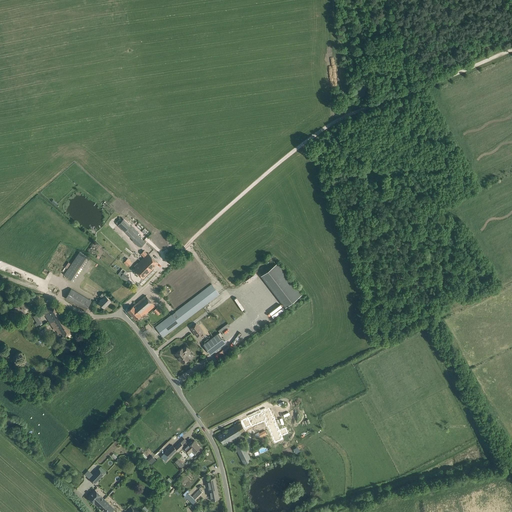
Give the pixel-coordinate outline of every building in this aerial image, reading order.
[(119,206),(114,211),(118,214),(123,209),(119,206)] [(124,219),(118,225),(125,232),(130,227),(131,226),(124,219)] [(156,232),(148,241),(156,249),(159,245),(156,242),(161,237),(156,232)] [(145,242),(137,235),(133,239),(132,240),(140,248),(145,242)] [(144,257),(141,261),(146,266),(147,264),(152,269),(158,263),(148,253),(148,254),(144,251),(141,254),(144,257)] [(90,259),(79,252),(64,274),(74,281),(90,259)] [(0,266),(9,270),(11,265),(0,260),(0,266)] [(141,261),(138,264),(137,263),(134,266),(136,268),(134,269),(143,278),(152,269),(147,264),(146,266),(141,261)] [(261,276),(286,307),(302,295),(277,263),(261,276)] [(123,273),(121,277),(127,281),(129,278),(123,273)] [(255,276),(244,284),(248,290),(259,282),(255,276)] [(122,284),(115,277),(110,282),(117,289),(122,284)] [(212,284),(159,324),(155,327),(163,337),(219,294),(212,284)] [(66,298),(86,310),(91,300),(71,289),(66,298)] [(99,302),(104,307),(110,301),(105,296),(102,293),(100,295),(103,298),(99,302)] [(146,295),(137,303),(146,313),(155,306),(146,295)] [(29,306),(17,301),(14,307),(22,311),(21,312),(25,314),(26,313),(29,306)] [(43,311),(45,315),(55,330),(58,328),(64,336),(73,331),(56,303),(43,311)] [(146,313),(137,303),(128,311),(135,319),(140,315),(142,316),(146,313)] [(43,323),(40,318),(37,314),(33,317),(37,323),(34,324),(36,327),(43,323)] [(219,332),(229,325),(228,323),(217,330),(219,332)] [(203,333),(196,324),(191,327),(194,331),(193,331),(197,337),(203,333)] [(203,344),(211,355),(226,343),(218,333),(209,339),(205,341),(205,342),(203,344)] [(181,348),(175,354),(177,357),(178,357),(183,363),(188,359),(189,361),(193,357),(188,350),(189,350),(186,346),(182,349),(181,348)] [(242,421),(245,429),(252,426),(264,420),(267,425),(268,425),(276,441),(284,436),(282,433),(288,430),(285,425),(279,428),(269,406),(260,411),(260,412),(248,418),(242,421)] [(241,422),(223,433),(218,435),(223,443),(230,440),(230,441),(246,431),(241,422)] [(253,435),(255,440),(267,434),(264,429),(253,435)] [(188,444),(184,448),(189,453),(193,449),(195,451),(200,447),(194,441),(192,443),(191,442),(189,444),(190,445),(189,445),(188,444)] [(242,441),(239,443),(234,445),(244,464),(252,460),(242,441)] [(165,452),(166,453),(161,458),(164,462),(169,457),(170,457),(177,450),(178,451),(184,445),(180,442),(175,448),(172,445),(165,452)] [(253,450),(256,457),(269,451),(266,444),(253,450)] [(178,458),(174,461),(180,468),(184,465),(178,458)] [(99,469),(89,479),(94,484),(104,473),(99,469)] [(207,479),(211,500),(219,498),(215,477),(207,479)] [(95,503),(98,506),(104,499),(101,496),(95,489),(88,497),(94,503),(95,503)] [(200,489),(192,496),(188,492),(184,497),(186,499),(187,498),(193,504),(196,501),(196,500),(203,492),(200,489)] [(104,499),(98,506),(104,511),(110,511),(114,509),(104,499)]
